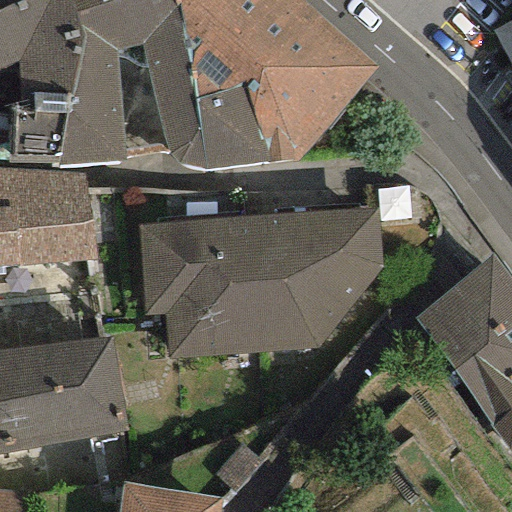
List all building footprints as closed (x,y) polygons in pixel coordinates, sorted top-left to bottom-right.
[(68,0),(0,0),(0,29),(15,62),(18,103),(10,103),(9,159),(57,165),(82,36),(73,13),(68,0)] [(173,0),(111,0),(73,13),(82,36),(57,165),(116,163),(124,155),(167,153),(176,162),(203,171),(268,162),(242,88),(194,100),(175,3),(173,0)] [(68,0),(73,13),(111,0),(68,0)] [(173,0),(175,3),(194,100),(242,88),(268,162),(301,162),(376,67),(299,0),(173,0)] [(0,29),(0,68),(15,62),(0,29)] [(83,174),(0,169),(0,266),(93,260),(83,174)] [(377,206),(132,222),(138,317),(166,315),(169,361),(318,351),(381,272),(377,206)] [(511,295),(486,261),(412,317),(510,447),(511,445),(511,295)] [(111,337),(0,350),(0,454),(127,429),(111,337)] [(217,511),(220,498),(121,485),(117,511),(217,511)] [(0,511),(20,511),(23,491),(0,489),(0,511)]
